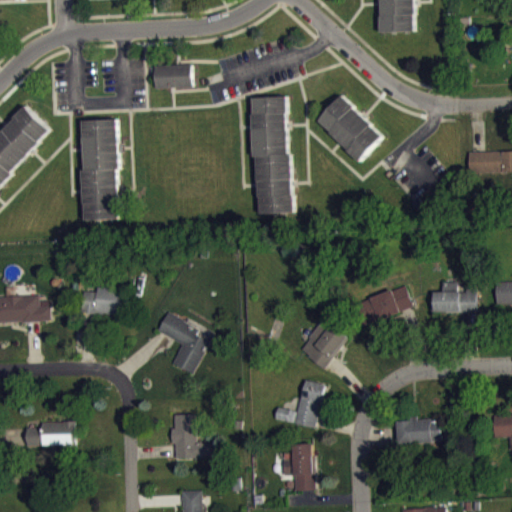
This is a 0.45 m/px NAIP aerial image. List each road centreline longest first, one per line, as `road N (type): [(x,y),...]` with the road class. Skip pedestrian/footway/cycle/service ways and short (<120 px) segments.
road 1 (residential): [(260,0),(211,24),(65,29),(0,79)]
road 2 (residential): [(292,0),(376,78),(421,105),(511,103)]
road 3 (residential): [(378,390),(417,366),(511,363)]
road 4 (residential): [(131,511),(126,388),(116,377)]
road 5 (residential): [(361,511),(358,432),(378,390)]
